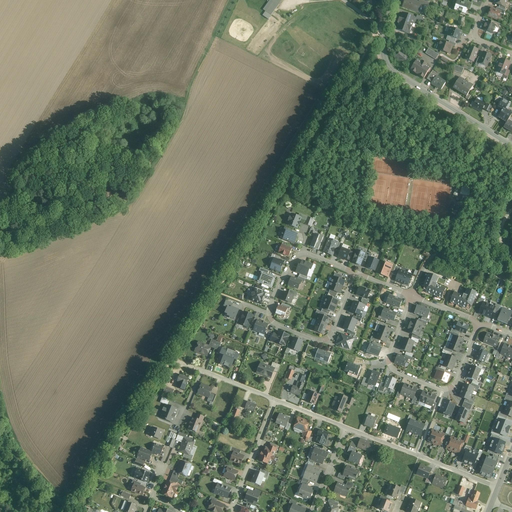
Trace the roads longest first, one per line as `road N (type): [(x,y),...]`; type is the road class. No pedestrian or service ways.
road 1 (track): [(82,509),(378,24)]
road 2 (tertiary): [(511,145),(390,67),(390,0)]
road 3 (residential): [(479,322),(449,387),(398,372),(388,360),(412,295)]
road 4 (residential): [(355,273),(302,254),(271,302),(269,314),(280,326),(315,339),(332,332)]
road 5 (track): [(433,255),(379,237),(290,176)]
road 6 (residential): [(498,487),(346,425)]
road 7 (track): [(412,295),(436,253),(511,281)]
road 8 (residential): [(229,511),(276,399)]
